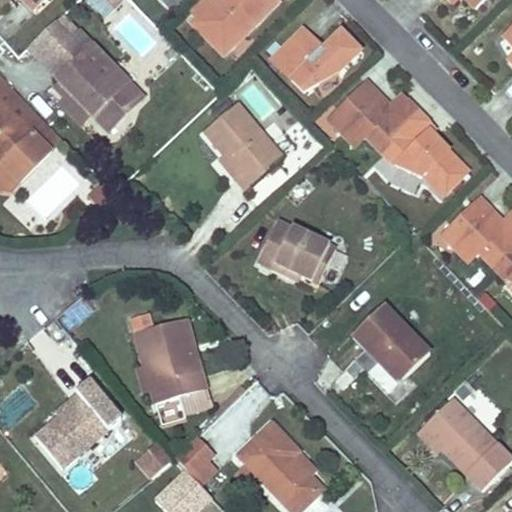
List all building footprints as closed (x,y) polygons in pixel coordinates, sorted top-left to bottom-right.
[(46,0),(21,0),(33,12),(46,0)] [(126,0),(113,0),(109,4),(115,11),(126,0)] [(192,25),(216,50),(231,36),(244,37),(278,3),(274,0),(223,0),(216,7),(208,0),(202,0),(189,13),(196,21),(192,25)] [(464,0),(476,12),(487,0),(464,0)] [(326,55),(305,33),(274,63),(304,93),(339,74),(356,57),(349,49),(351,46),(344,38),(326,55)] [(80,34),(46,68),(60,83),(92,116),(108,133),(143,99),(80,34)] [(231,36),(216,50),(223,57),(244,37),(231,36)] [(30,109),(1,77),(0,78),(0,100),(19,120),(30,109)] [(92,116),(60,83),(55,88),(65,99),(59,104),(82,127),(92,116)] [(374,92),(368,86),(363,92),(368,98),(374,92)] [(366,139),(383,157),(385,155),(422,119),(402,98),(391,110),(374,92),(368,98),(363,92),(336,118),(336,130),(350,143),(361,144),(366,139)] [(55,135),(30,109),(19,120),(0,100),(0,162),(2,165),(0,167),(0,177),(14,192),(36,171),(18,151),(33,137),(43,148),(55,135)] [(205,134),(225,158),(241,176),(235,181),(246,193),(284,162),(238,107),(205,134)] [(422,119),(385,155),(397,168),(422,179),(424,177),(435,189),(441,183),(450,192),(468,175),(430,136),(434,132),(422,119)] [(64,144),(55,135),(43,148),(33,137),(18,151),(36,171),(51,157),(64,144)] [(241,176),(225,158),(220,163),(235,181),(241,176)] [(0,193),(14,192),(0,177),(0,193)] [(441,183),(435,189),(444,198),(450,192),(441,183)] [(115,196),(104,186),(90,200),(100,211),(115,196)] [(487,208),(481,202),(476,208),(482,214),(487,208)] [(479,255),(496,273),(498,271),(511,257),(511,217),(504,226),(487,208),(482,214),(476,208),(449,234),(449,246),(463,259),(474,259),(479,255)] [(336,252),(277,224),(257,265),(288,280),(290,275),(300,279),(318,288),(336,252)] [(511,257),(498,271),(511,284),(511,257)] [(300,279),(290,275),(288,280),(298,285),(300,279)] [(379,365),(384,360),(404,381),(430,356),(384,308),(353,338),(379,365)] [(194,348),(187,322),(135,337),(145,370),(152,393),(156,407),(207,392),(201,371),(196,372),(190,350),(194,348)] [(201,371),(194,348),(190,350),(196,372),(201,371)] [(100,373),(83,352),(59,372),(76,393),(100,373)] [(400,386),(401,385),(404,381),(384,360),(379,365),(400,386)] [(152,393),(145,370),(139,372),(145,394),(152,393)] [(122,421),(90,383),(77,395),(81,400),(36,438),(63,470),(81,455),(109,432),(109,431),(122,421)] [(247,393),(242,389),(215,415),(219,420),(237,403),(247,393)] [(26,407),(8,397),(0,412),(0,415),(16,424),(26,407)] [(511,464),(452,402),(423,431),(444,453),(484,494),(511,466),(511,464)] [(242,407),(237,403),(219,420),(205,434),(209,439),(242,407)] [(273,427),(239,459),(288,511),(303,511),(324,493),(293,461),(299,455),(273,427)] [(444,453),(423,431),(418,436),(439,457),(444,453)] [(121,446),(109,432),(81,455),(93,469),(121,446)] [(215,453),(205,441),(186,459),(207,482),(217,472),(206,461),(215,453)] [(133,465),(149,484),(172,464),(155,445),(133,465)] [(199,511),(211,500),(186,474),(156,502),(164,511),(199,511)]
